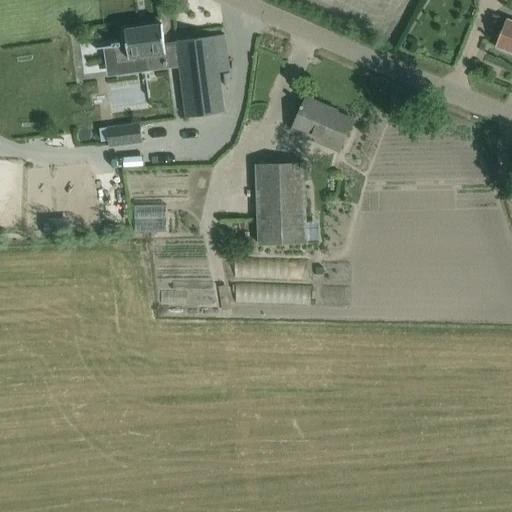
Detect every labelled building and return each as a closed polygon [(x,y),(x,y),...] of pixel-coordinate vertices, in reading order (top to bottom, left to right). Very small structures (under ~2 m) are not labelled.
[(511,21),(506,19),(495,46),(511,52),(511,21)] [(110,55),(108,55),(109,63),(111,63),(112,71),(123,69),(123,70),(132,69),(132,68),(144,66),(146,66),(144,57),(166,54),(165,53),(169,52),(177,51),(177,43),(167,44),(165,45),(162,24),(125,29),(127,44),(120,44),(120,42),(112,43),(112,46),(108,46),(109,48),(110,55)] [(225,34),(176,41),(177,43),(177,51),(179,67),(186,117),(224,112),(219,72),(230,70),(225,34)] [(129,87),(129,119),(153,118),(153,87),(129,87)] [(306,97),(303,104),(302,104),(300,107),(301,108),(294,123),(308,129),(305,135),(340,150),(352,121),(326,109),(327,107),(306,97)] [(116,126),(107,127),(109,139),(109,146),(119,144),(143,142),(142,137),(140,123),(126,125),(116,126)] [(307,243),(304,163),(256,164),(259,245),(307,243)] [(12,188),(8,200),(23,205),(27,194),(12,188)] [(142,238),(174,237),(174,203),(142,203),(142,238)] [(262,269),(243,269),(244,282),(262,282),(262,269)] [(323,311),(324,289),(243,286),(242,307),(323,311)]
